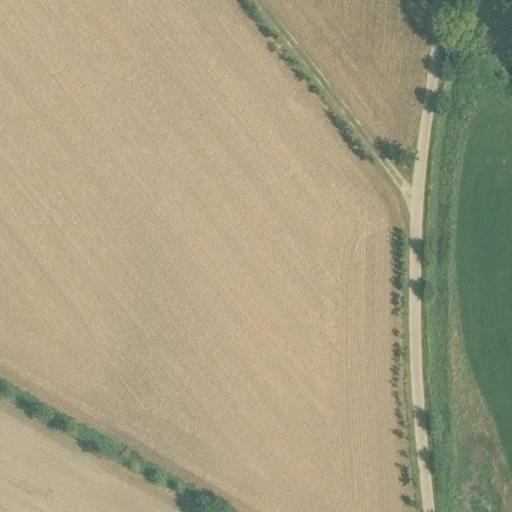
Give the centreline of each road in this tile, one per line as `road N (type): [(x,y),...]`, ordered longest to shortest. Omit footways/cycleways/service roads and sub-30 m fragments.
road 1 (track): [(420,511),(406,374),(407,193),(429,0)]
road 2 (track): [(255,0),(407,193)]
